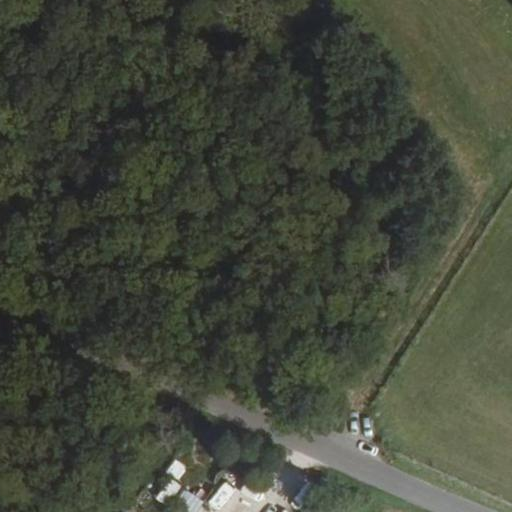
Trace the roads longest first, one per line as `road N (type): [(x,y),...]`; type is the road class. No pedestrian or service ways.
road 1 (unclassified): [(474,511),(183,390),(0,292)]
road 2 (track): [(339,454),(392,332),(511,148)]
